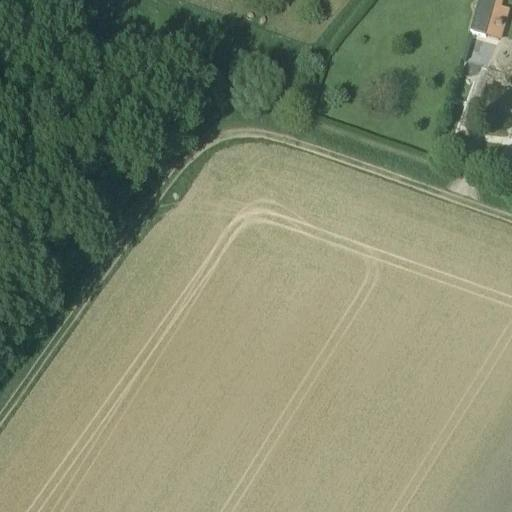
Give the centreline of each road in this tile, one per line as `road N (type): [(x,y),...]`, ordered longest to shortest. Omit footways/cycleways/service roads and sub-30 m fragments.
road 1 (track): [(0,421),(205,139),(237,126),(282,128),(511,212)]
road 2 (track): [(359,0),(310,66),(282,128)]
